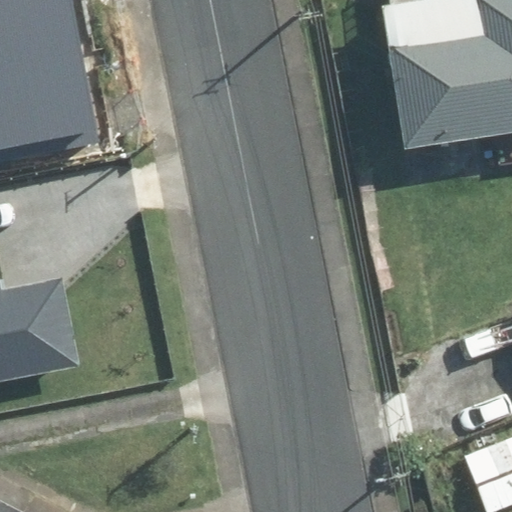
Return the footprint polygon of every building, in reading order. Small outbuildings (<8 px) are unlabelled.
[(511,0),(475,0),(382,14),(404,158),(511,141),(511,0)] [(0,291),(0,376),(73,363),(59,281),(0,291)] [(511,303),(502,306),(511,337),(511,303)] [(504,511),(511,509),(511,434),(454,457),(475,511),(504,511)] [(0,511),(37,511),(0,492),(0,511)]
